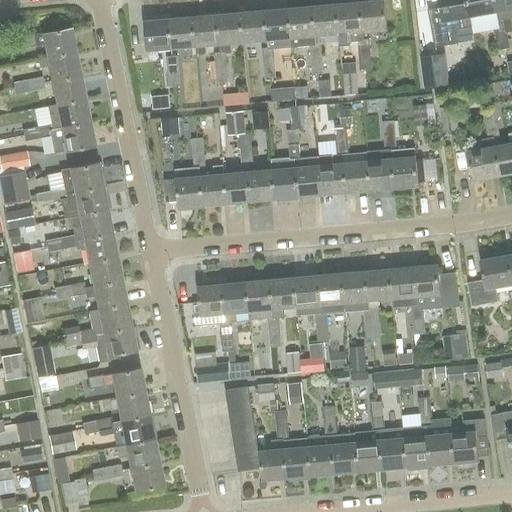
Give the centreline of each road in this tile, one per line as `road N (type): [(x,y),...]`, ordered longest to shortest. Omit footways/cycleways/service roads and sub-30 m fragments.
road 1 (residential): [(151,252),(511,216)]
road 2 (residential): [(201,511),(151,252)]
road 3 (residential): [(151,252),(97,0)]
road 4 (residential): [(338,511),(511,492)]
